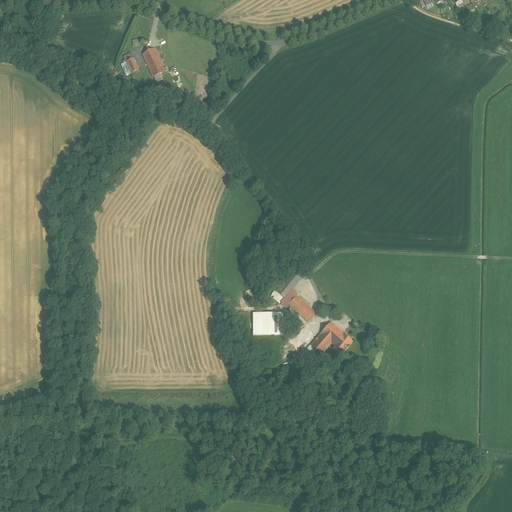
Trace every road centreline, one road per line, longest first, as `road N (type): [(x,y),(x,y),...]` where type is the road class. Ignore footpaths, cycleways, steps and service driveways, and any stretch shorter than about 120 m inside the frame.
road 1 (unclassified): [(274,50),(211,119),(318,267)]
road 2 (track): [(318,267),(346,249),(511,258)]
road 3 (unclassified): [(274,50),(103,0)]
road 4 (unclassified): [(396,0),(274,50)]
